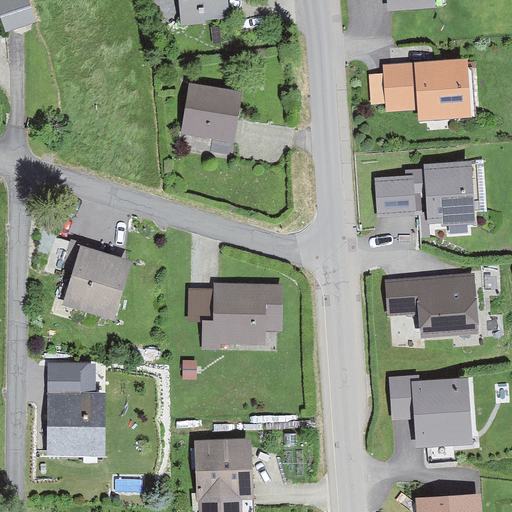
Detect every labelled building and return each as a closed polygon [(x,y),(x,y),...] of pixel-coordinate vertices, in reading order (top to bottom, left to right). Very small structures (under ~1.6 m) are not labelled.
[(0,0),(0,12),(4,28),(36,19),(30,0),(0,0)] [(186,0),(189,22),(233,16),(230,0),(186,0)] [(460,67),(391,72),(393,104),(425,102),(425,113),(463,111),(460,67)] [(228,141),(234,142),(241,98),(194,91),(188,128),(213,133),(211,151),(229,154),(230,146),(228,141)] [(431,172),(434,215),(467,212),(464,170),(431,172)] [(381,213),(412,211),(410,180),(379,182),(381,213)] [(79,247),(61,298),(110,316),(120,289),(123,290),(129,273),(90,259),(92,252),(79,247)] [(472,277),(403,282),(406,312),(421,311),(423,335),(452,333),(452,327),(475,325),(472,277)] [(204,318),(203,347),(219,347),(219,340),(256,341),(257,326),(276,326),(277,288),(218,287),(218,293),(189,292),(189,318),(204,318)] [(184,365),(186,381),(195,380),(193,364),(184,365)] [(395,382),(397,414),(422,413),(423,438),(462,435),(459,386),(414,390),(413,380),(395,382)] [(52,454),(103,453),(102,396),(51,396),(52,454)] [(207,497),(207,511),(256,511),(256,447),(204,448),(204,497),(207,497)] [(475,511),(475,499),(423,503),(423,511),(475,511)]
